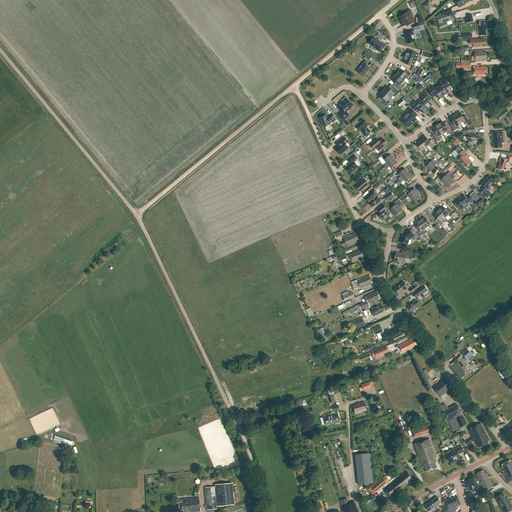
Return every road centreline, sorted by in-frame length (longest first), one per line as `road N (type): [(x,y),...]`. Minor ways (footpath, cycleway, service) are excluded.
road 1 (unclassified): [(0,50),(135,214),(246,442),(270,511)]
road 2 (track): [(380,13),(135,214)]
road 3 (unclassified): [(379,283),(506,448)]
road 4 (residential): [(433,201),(483,167),(483,99)]
